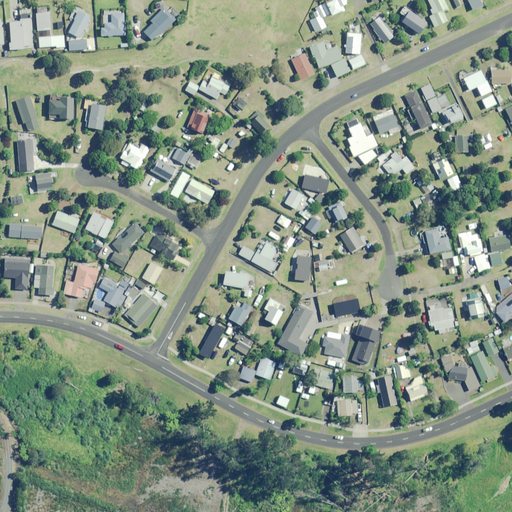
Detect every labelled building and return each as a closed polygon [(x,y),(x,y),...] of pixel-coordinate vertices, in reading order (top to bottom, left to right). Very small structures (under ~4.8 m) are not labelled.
[(345,11),(342,6),(347,3),(344,0),(327,0),(315,7),(317,11),(312,13),(315,18),(309,21),(314,32),(325,27),(321,18),(329,14),(330,16),(340,11),(341,12),(345,11)] [(426,0),(433,14),(428,17),(433,27),(446,21),(443,13),(448,11),(442,0),(426,0)] [(481,6),(478,0),(466,0),(471,11),(481,6)] [(426,23),(404,7),(399,14),(404,17),(401,22),(418,34),(426,23)] [(168,14),(163,8),(149,21),(151,23),(142,33),(150,41),(157,34),(159,35),(177,18),(170,11),(168,14)] [(89,18),(77,12),(67,32),(79,38),(89,18)] [(49,30),(48,13),(35,14),(36,31),(49,30)] [(31,46),(29,14),(19,14),(19,22),(7,22),(9,50),(23,49),(23,46),(31,46)] [(124,35),(123,14),(110,15),(110,23),(103,24),(103,28),(100,28),(101,37),(124,35)] [(394,36),(380,17),(369,24),(383,44),(394,36)] [(360,34),(346,33),(345,53),(359,54),(360,34)] [(86,50),(85,40),(67,41),(68,51),(86,50)] [(329,64),(341,58),(336,47),(325,51),(322,42),(309,48),(318,69),(329,64)] [(313,74),(302,49),(295,52),(297,57),(291,60),(300,80),(313,74)] [(364,64),(360,55),(348,61),(352,70),(364,64)] [(341,58),(329,64),(335,77),(349,71),(344,59),(342,60),(341,58)] [(490,92),(480,70),(463,79),(468,91),(476,87),(480,96),(490,92)] [(215,98),(216,98),(219,92),(224,95),(232,82),(225,78),(224,80),(219,77),(220,76),(210,71),(204,82),(202,81),(201,82),(198,89),(215,99),(215,98)] [(497,89),(497,84),(509,83),(509,71),(490,71),(491,84),(491,89),(497,89)] [(198,87),(189,82),(184,90),(193,95),(198,87)] [(404,96),(416,122),(420,130),(430,125),(414,91),(404,96)] [(495,104),(491,95),(480,100),(485,109),(495,104)] [(39,128),(29,97),(15,101),(22,124),(25,123),(28,131),(39,128)] [(246,103),(240,98),(234,105),(236,107),(232,111),(237,115),(246,103)] [(72,99),(58,99),(58,101),(48,101),(48,119),(72,119),(72,99)] [(145,106),(141,103),(137,110),(141,112),(145,106)] [(461,117),(455,103),(450,106),(451,108),(440,114),(445,125),(461,117)] [(101,130),(104,106),(90,104),(86,128),(101,130)] [(263,117),(257,110),(247,119),(260,133),(268,126),(261,119),(263,117)] [(398,131),(390,110),(376,115),(378,119),(373,121),(378,134),(388,130),(389,134),(398,131)] [(208,119),(192,112),(186,127),(201,134),(208,119)] [(416,123),(404,128),(408,137),(420,132),(416,123)] [(239,129),(233,124),(228,130),(234,135),(239,129)] [(364,165),(375,156),(370,149),(376,146),(372,136),(366,125),(360,128),(359,125),(359,124),(349,129),(353,136),(347,139),(347,140),(350,146),(347,147),(348,148),(352,157),(352,158),(357,155),(364,165)] [(219,141),(208,134),(205,140),(216,147),(219,141)] [(469,137),(446,137),(446,143),(454,143),(454,153),(467,153),(467,141),(469,141),(469,137)] [(33,170),(31,140),(17,141),(18,171),(33,170)] [(236,142),(232,140),(228,147),(232,149),(236,142)] [(139,150),(126,143),(118,159),(138,169),(149,148),(141,145),(139,150)] [(227,146),(222,143),(218,150),(222,153),(227,146)] [(186,162),(189,155),(176,149),(171,159),(184,165),(186,162)] [(400,160),(394,152),(390,156),(392,159),(383,166),(391,177),(401,169),(405,174),(413,168),(404,157),(400,160)] [(169,161),(157,154),(148,171),(168,182),(174,170),(167,166),(169,161)] [(189,155),(186,162),(190,164),(188,167),(195,170),(200,161),(189,155)] [(452,174),(445,158),(432,165),(439,180),(452,174)] [(45,190),(51,190),(51,183),(53,183),(52,178),(56,178),(56,172),(33,175),(34,188),(28,188),(29,194),(45,192),(45,190)] [(189,176),(182,173),(170,195),(176,199),(189,176)] [(328,181),(303,175),(300,188),(324,194),(328,181)] [(461,186),(456,176),(446,180),(452,191),(456,189),(461,186)] [(213,192),(191,179),(184,192),(206,204),(213,192)] [(433,188),(429,183),(425,186),(429,191),(433,188)] [(302,196),(290,189),(282,203),(295,210),(302,196)] [(430,201),(427,195),(419,199),(422,205),(430,201)] [(22,204),(21,196),(9,198),(10,206),(22,204)] [(317,204),(309,198),(305,203),(309,205),(307,207),(312,211),(317,204)] [(346,217),(339,203),(328,208),(328,210),(325,212),(328,219),(332,217),(335,222),(346,217)] [(311,214),(305,209),(303,213),(300,211),(298,213),(307,220),(311,214)] [(78,220),(57,211),(51,225),(73,233),(78,220)] [(104,239),(112,222),(106,219),(105,221),(99,218),(100,216),(94,213),(85,230),(104,239)] [(290,221),(280,215),(276,222),(286,228),(290,221)] [(41,223),(27,222),(27,226),(8,225),(7,237),(40,239),(41,223)] [(120,255),(143,233),(134,223),(110,246),(106,243),(99,256),(122,268),(127,258),(120,255)] [(362,245),(352,228),(339,236),(349,253),(362,245)] [(439,239),(436,229),(423,232),(428,255),(449,250),(446,238),(439,239)] [(171,240),(162,234),(154,237),(148,246),(152,248),(150,252),(153,254),(155,250),(171,261),(180,248),(170,242),(171,240)] [(469,254),(469,256),(480,254),(479,252),(482,252),(479,240),(477,240),(476,235),(460,238),(462,248),(456,249),(457,255),(463,253),(464,255),(469,254)] [(509,250),(506,235),(488,239),(491,253),(509,250)] [(283,243),(281,246),(284,248),(288,250),(294,240),(287,236),(283,243)] [(276,249),(262,241),(251,262),(270,272),(275,264),(270,261),(276,249)] [(253,253),(242,246),(237,254),(249,261),(253,253)] [(501,265),(498,252),(488,255),(491,267),(501,265)] [(441,254),(442,260),(446,259),(448,274),(456,273),(455,265),(457,265),(456,258),(451,258),(450,253),(441,254)] [(485,254),(483,255),(473,257),(477,273),(490,269),(485,254)] [(27,260),(4,259),(2,277),(16,278),(15,288),(26,288),(27,260)] [(330,270),(328,261),(317,263),(312,264),(313,269),(318,268),(319,272),(330,270)] [(162,269),(150,262),(141,278),(153,285),(162,269)] [(53,267),(35,265),(33,288),(38,288),(38,295),(53,296),(53,288),(52,288),(53,267)] [(86,287),(91,288),(92,283),(94,283),(97,269),(77,265),(73,283),(65,281),(62,294),(80,298),(82,289),(86,290),(86,287)] [(247,276),(224,272),(222,285),(245,289),(247,276)] [(509,287),(506,277),(497,280),(499,290),(509,287)] [(312,291),(310,284),(314,283),(313,278),(309,279),(304,280),(307,292),(312,291)] [(123,290),(102,279),(98,288),(107,293),(103,301),(118,309),(125,297),(121,295),(123,290)] [(133,289),(137,291),(139,288),(142,290),(146,285),(138,280),(133,289)] [(134,301),(129,296),(122,311),(125,314),(124,315),(138,328),(157,306),(142,293),(134,301)] [(463,311),(467,311),(469,319),(483,317),(482,312),(484,312),(480,294),(461,298),(463,311)] [(511,316),(511,297),(495,314),(504,324),(511,316)] [(104,303),(94,299),(90,309),(101,313),(104,303)] [(285,307),(269,299),(263,309),(268,311),(264,319),(274,325),(285,307)] [(250,307),(238,301),(228,319),(240,326),(250,307)] [(312,312),(298,305),(277,344),(300,357),(306,344),(297,340),(312,312)] [(433,305),(427,306),(428,311),(426,311),(428,326),(433,326),(434,331),(438,330),(438,334),(448,332),(448,328),(453,327),(450,308),(434,310),(433,305)] [(352,316),(351,310),(320,316),(321,322),(352,316)] [(223,323),(216,320),(212,330),(218,333),(223,323)] [(346,359),(350,336),(353,321),(339,322),(337,334),(327,332),(326,337),(323,337),(321,346),(325,346),(323,354),(328,355),(326,365),(344,368),(346,359)] [(379,332),(362,326),(358,336),(359,337),(351,361),(363,365),(364,362),(367,364),(379,332)] [(232,337),(231,339),(236,342),(240,336),(233,331),(230,336),(232,337)] [(217,335),(217,336),(215,335),(213,338),(215,339),(214,341),(218,343),(221,337),(217,335)] [(245,355),(252,343),(243,338),(240,343),(238,341),(234,348),(245,355)] [(497,352),(491,339),(482,343),(488,356),(497,352)] [(468,355),(478,350),(476,345),(477,345),(475,341),(468,344),(470,347),(466,349),(468,355)] [(511,358),(511,345),(501,350),(506,361),(511,358)] [(469,357),(481,382),(485,380),(496,375),(491,365),(488,367),(481,352),(469,357)] [(467,369),(461,362),(458,362),(458,368),(454,368),(448,355),(439,359),(445,373),(448,373),(447,380),(463,381),(468,391),(478,386),(470,367),(467,369)] [(269,380),(275,363),(272,362),(261,358),(255,375),(269,380)] [(306,366),(296,364),(294,374),(304,376),(306,366)] [(407,364),(394,366),(393,367),(396,380),(407,378),(409,377),(407,364)] [(254,371),(242,367),(239,379),(251,383),(254,371)] [(334,374),(319,370),(315,385),(330,390),(334,374)] [(395,404),(389,376),(377,379),(383,407),(395,404)] [(427,395),(419,376),(413,379),(411,384),(404,387),(410,402),(427,395)] [(355,381),(355,377),(342,377),(342,393),(356,393),(356,391),(362,390),(362,381),(355,381)] [(350,404),(350,400),(336,401),(336,416),(351,416),(351,413),(356,413),(356,403),(350,404)]
